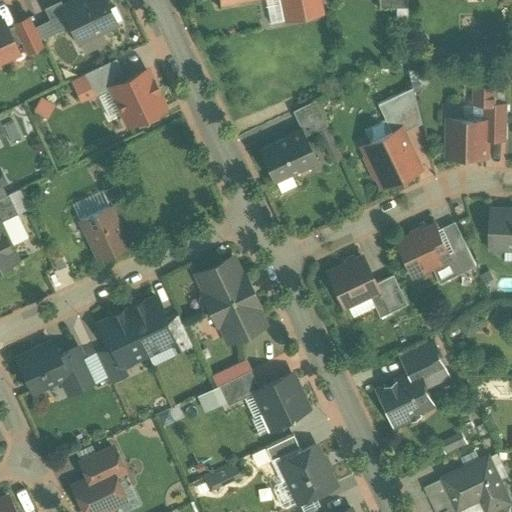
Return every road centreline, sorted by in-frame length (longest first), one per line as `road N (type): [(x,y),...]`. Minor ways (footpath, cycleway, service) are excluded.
road 1 (residential): [(255,217),(0,337)]
road 2 (residential): [(275,261),(396,511)]
road 3 (residential): [(275,261),(438,189),(511,183)]
road 4 (residential): [(154,0),(255,217)]
